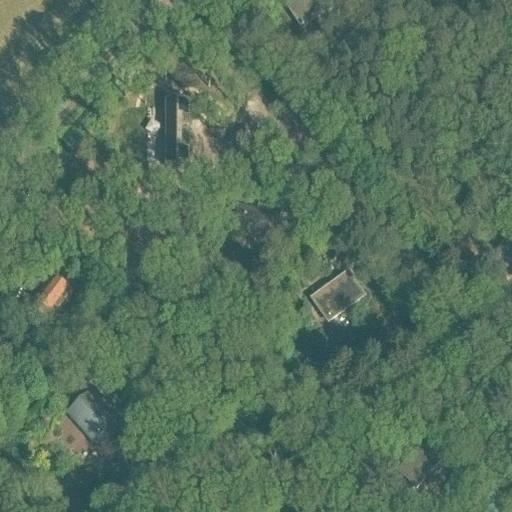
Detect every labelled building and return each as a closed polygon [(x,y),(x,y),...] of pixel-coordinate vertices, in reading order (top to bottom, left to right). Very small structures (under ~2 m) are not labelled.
[(297,0),(285,8),(301,32),(334,10),(348,0),(297,0)] [(164,107),(164,164),(188,164),(189,107),(164,107)] [(43,201),(31,212),(57,239),(68,228),(43,201)] [(238,208),(233,237),(264,242),(267,220),(279,223),(281,214),(269,211),(269,209),(257,206),(256,211),(238,208)] [(511,264),(511,235),(506,233),(495,255),(511,264)] [(365,297),(347,273),(328,287),(326,284),(319,289),(321,292),(310,301),(328,325),(365,297)] [(23,292),(35,300),(26,312),(37,320),(49,329),(51,325),(73,296),(51,279),(44,287),(34,279),(27,287),(23,292)] [(68,331),(59,341),(72,351),(81,341),(68,331)] [(83,365),(75,372),(83,381),(91,374),(83,365)] [(102,368),(93,377),(109,393),(118,385),(102,368)] [(95,450),(100,445),(121,426),(92,394),(71,414),(67,418),(95,450)] [(423,444),(396,474),(416,492),(443,461),(423,444)]
